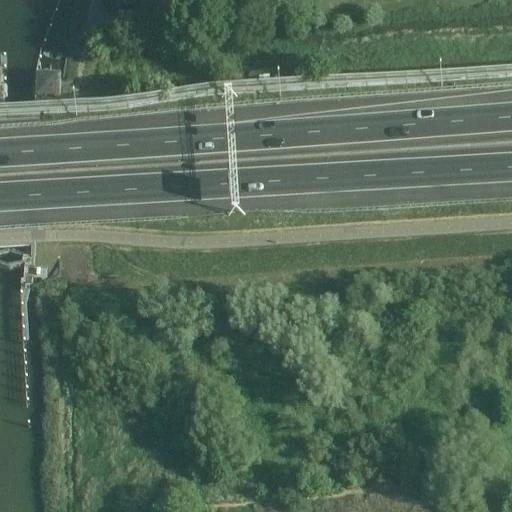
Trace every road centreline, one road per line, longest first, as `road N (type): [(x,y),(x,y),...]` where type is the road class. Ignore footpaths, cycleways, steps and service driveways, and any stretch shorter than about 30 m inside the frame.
road 1 (motorway): [(511,118),(0,155)]
road 2 (motorway): [(0,200),(511,169)]
